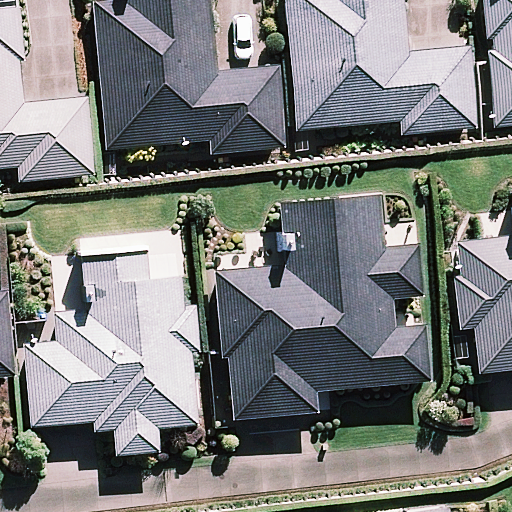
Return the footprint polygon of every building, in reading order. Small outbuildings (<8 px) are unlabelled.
[(97,6),(110,149),(207,140),(208,155),(283,148),(275,69),(214,74),(207,0),(136,0),(137,3),(97,6)] [(399,0),(286,0),(299,124),(403,114),(404,131),(474,125),(467,49),(405,55),(399,0)] [(511,0),(485,0),(497,119),(511,117),(511,0)] [(24,180),(89,174),(82,99),(27,104),(18,10),(0,11),(0,159),(22,158),(24,180)] [(220,271),(233,415),(318,408),(316,386),(424,377),(420,324),(389,327),(387,296),(417,294),(413,248),(380,250),(376,199),(286,207),(291,264),(220,271)] [(511,237),(454,244),(463,325),(476,323),(480,369),(511,365),(511,237)] [(29,341),(37,428),(115,422),(118,456),(156,453),(153,425),(195,421),(189,350),(201,349),(198,309),(182,310),(179,278),(146,281),(143,253),(84,258),(89,316),(57,318),(58,338),(29,341)] [(0,372),(10,371),(3,291),(0,291),(0,372)]
